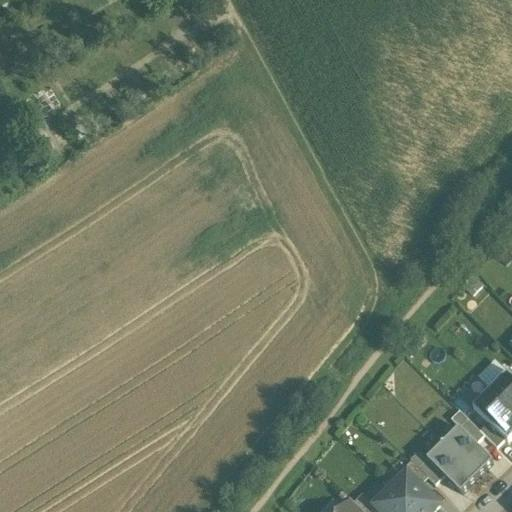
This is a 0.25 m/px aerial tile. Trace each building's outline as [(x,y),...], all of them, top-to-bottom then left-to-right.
[(511,381),(509,378),(491,396),(511,416),(511,381)] [(511,416),(491,396),(474,413),(489,427),(507,445),(509,447),(511,443),(511,416)] [(460,416),(452,424),(462,433),(477,449),(486,441),(481,436),(460,416)] [(489,427),(481,436),(486,441),(498,453),(507,445),(489,427)] [(477,481),(494,465),(477,449),(462,433),(445,449),(477,481)] [(461,497),(477,481),(445,449),(429,465),(445,481),(461,497)] [(420,456),(412,465),(429,482),(436,489),(445,481),(429,465),(420,456)] [(429,482),(412,465),(403,473),(408,478),(420,490),(429,482)] [(420,490),(408,478),(392,494),(410,511),(437,511),(440,510),(420,490)] [(410,511),(392,494),(376,510),(377,511),(410,511)] [(377,511),(376,510),(363,497),(354,506),(360,511),(377,511)] [(360,511),(354,506),(352,503),(343,511),(360,511)]
